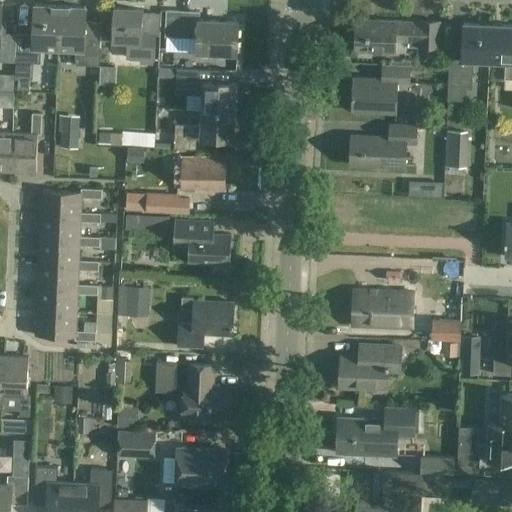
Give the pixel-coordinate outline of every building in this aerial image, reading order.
[(3,4),(0,3),(0,61),(16,62),(18,34),(1,34),(3,4)] [(34,35),(18,34),(16,62),(41,63),(42,49),(59,50),(61,6),(35,5),(34,35)] [(61,6),(59,50),(77,50),(76,64),(100,65),(101,38),(85,37),(86,7),(61,6)] [(128,58),(155,59),(156,36),(142,35),(143,10),(114,8),(113,41),(128,42),(128,58)] [(198,51),(238,53),(239,21),(199,19),(200,11),(167,10),(166,36),(198,37),(198,51)] [(440,22),(376,19),(376,22),(355,21),(354,51),(395,52),(396,36),(407,37),(407,45),(439,47),(440,22)] [(489,61),(491,25),(463,23),(461,59),(449,59),(448,73),(447,100),(462,101),(463,86),(461,86),(462,76),(473,76),(473,60),(489,61)] [(511,25),(491,25),(489,61),(505,61),(504,90),(511,89),(511,25)] [(182,40),(165,39),(164,63),(181,64),(182,40)] [(0,89),(14,90),(15,62),(1,61),(0,80),(0,89)] [(381,65),(381,78),(353,77),(351,110),(396,112),(397,82),(410,83),(411,66),(381,65)] [(202,109),(234,111),(236,82),(203,81),(203,83),(199,82),(199,69),(178,68),(177,92),(203,93),(202,109)] [(137,105),(153,100),(148,81),(131,86),(137,105)] [(234,111),(202,109),(201,125),(175,124),(174,148),(195,149),(196,136),(201,136),(201,138),(233,139),(234,111)] [(13,131),(11,172),(36,173),(38,134),(42,134),(42,113),(32,112),(31,132),(13,131)] [(62,121),(60,145),(78,146),(79,122),(62,121)] [(349,164),(406,166),(407,143),(416,143),(417,125),(389,123),(389,136),(350,134),(349,164)] [(0,171),(11,172),(13,131),(0,130),(0,171)] [(128,131),(127,143),(155,144),(155,132),(128,131)] [(182,189),(225,189),(225,158),(182,158),(182,189)] [(81,216),(82,211),(82,198),(102,198),(102,188),(81,188),(81,191),(42,190),(41,214),(81,216)] [(153,194),(153,211),(180,211),(180,195),(153,194)] [(101,212),(82,211),(81,216),(41,214),(40,238),(81,240),(81,235),(81,222),(101,222),(101,212)] [(140,214),(126,213),(126,228),(140,229),(140,214)] [(170,215),(155,215),(154,230),(169,230),(170,215)] [(229,262),(230,235),(213,234),(213,222),(175,220),(174,244),(190,245),(189,260),(229,262)] [(100,236),(81,235),(81,240),(40,238),(39,262),(79,264),(80,259),(80,246),(100,246),(100,236)] [(99,260),(80,259),(79,264),(39,262),(38,286),(78,288),(78,283),(79,270),(99,271),(99,260)] [(386,281),(398,281),(398,271),(386,271),(386,281)] [(98,284),(78,283),(78,288),(38,286),(37,310),(77,312),(78,293),(98,294),(98,284)] [(351,324),(414,326),(415,290),(353,288),(351,324)] [(444,339),(458,340),(460,340),(462,299),(448,299),(447,319),(434,318),(433,339),(444,339)] [(204,333),(232,334),(234,302),(194,300),(193,324),(179,323),(178,346),(202,347),(202,348),(203,348),(204,333)] [(76,330),(77,312),(37,310),(36,335),(74,337),(74,340),(96,341),(96,330),(76,330)] [(511,320),(508,321),(507,338),(495,337),(493,373),(511,374),(511,320)] [(458,355),(458,340),(444,339),(444,354),(458,355)] [(340,385),(388,387),(388,371),(401,371),(402,346),(359,344),(359,345),(368,346),(368,357),(341,356),(340,385)] [(463,351),(462,372),(477,373),(478,352),(463,351)] [(29,356),(4,355),(3,395),(21,396),(20,416),(29,416),(30,395),(27,395),(29,356)] [(133,381),(134,360),(116,355),(116,361),(109,361),(108,370),(106,370),(106,385),(115,385),(116,380),(133,381)] [(213,364),(189,363),(188,386),(184,386),(183,416),(229,418),(230,388),(212,387),(213,364)] [(511,393),(503,393),(501,423),(489,423),(488,462),(511,463),(511,393)] [(415,407),(385,406),(385,418),(338,416),(337,452),(397,455),(398,434),(414,435),(415,416),(456,418),(456,410),(415,407)] [(51,413),(35,413),(35,429),(51,429),(51,413)] [(123,431),(122,455),(154,456),(155,432),(123,431)] [(421,454),(420,472),(457,472),(457,455),(457,444),(440,443),(440,455),(421,454)] [(228,450),(178,448),(176,483),(226,485),(228,450)] [(72,511),(74,482),(58,481),(58,467),(36,466),(34,496),(36,496),(36,495),(47,495),(46,511),(72,511)] [(74,482),(72,511),(98,511),(99,498),(111,498),(111,500),(112,500),(113,470),(91,469),(90,483),(74,482)] [(420,511),(423,472),(384,470),(382,511),(372,511),(372,502),(357,501),(356,511),(420,511)] [(0,483),(0,511),(11,511),(11,504),(28,505),(29,476),(7,475),(7,484),(0,483)] [(168,511),(167,494),(149,495),(150,511),(168,511)] [(116,500),(115,511),(147,511),(148,501),(116,500)] [(341,511),(341,503),(324,503),(323,511),(341,511)]
